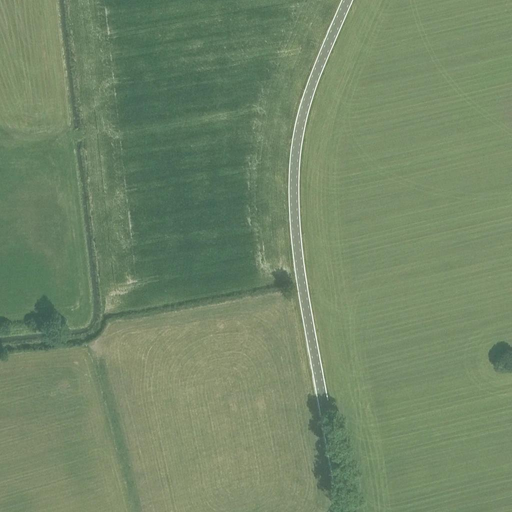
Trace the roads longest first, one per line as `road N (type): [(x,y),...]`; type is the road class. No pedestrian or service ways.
road 1 (tertiary): [(344,511),(295,259),(290,193),(298,114),(346,0)]
road 2 (track): [(131,328),(301,294)]
